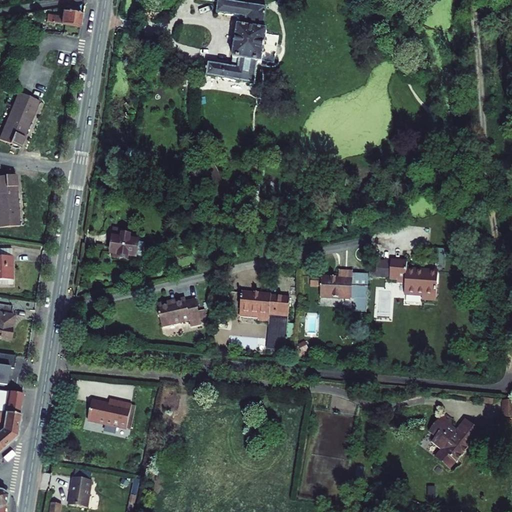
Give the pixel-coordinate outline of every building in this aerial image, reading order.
[(209,65),(207,77),(254,85),(258,63),(261,63),(266,31),(263,30),(266,9),(219,2),(217,14),(240,17),(232,68),(209,65)] [(46,22),(81,28),(83,15),(63,11),(62,17),(47,15),(46,22)] [(33,117),(40,102),(18,92),(12,108),(33,117)] [(12,108),(5,124),(27,132),(31,123),(33,117),(12,108)] [(0,136),(0,139),(20,148),(27,132),(5,124),(0,136)] [(0,193),(18,192),(16,175),(0,176),(0,193)] [(19,203),(18,192),(0,193),(0,210),(19,209),(19,203)] [(0,227),(21,226),(19,209),(0,210),(0,227)] [(120,259),(120,256),(130,257),(132,241),(132,237),(125,236),(126,230),(113,228),(111,239),(114,240),(114,244),(111,244),(110,248),(113,248),(112,258),(120,259)] [(130,257),(138,258),(140,242),(132,241),(130,257)] [(436,262),(444,263),(444,251),(437,251),(436,262)] [(0,280),(13,280),(12,256),(0,256),(0,280)] [(381,260),(381,265),(371,265),(370,277),(390,279),(391,261),(381,260)] [(391,261),(390,279),(398,279),(398,282),(406,283),(405,294),(423,295),(423,299),(437,300),(439,271),(424,271),(423,272),(416,271),(416,270),(407,270),(408,262),(391,261)] [(367,311),(368,287),(353,286),(353,275),(353,272),(339,271),(339,278),(322,278),(321,287),(321,298),(354,299),(359,310),(367,311)] [(368,287),(369,276),(353,275),(353,286),(368,287)] [(312,277),(311,287),(321,287),(322,278),(312,277)] [(258,318),(258,321),(270,322),(267,350),(285,352),(286,338),(288,324),(291,299),(272,296),(272,295),(242,292),(239,317),(258,318)] [(157,306),(162,328),(190,321),(191,327),(201,325),(201,321),(199,313),(196,301),(186,303),(186,302),(170,306),(169,303),(157,306)] [(0,305),(0,338),(10,340),(11,329),(9,328),(11,316),(13,307),(0,305)] [(87,324),(86,335),(96,336),(97,325),(87,324)] [(296,339),(297,325),(288,324),(286,338),(296,339)] [(15,356),(0,353),(0,384),(7,385),(9,369),(13,369),(15,356)] [(0,391),(0,412),(20,415),(23,394),(0,391)] [(511,400),(503,400),(503,418),(511,417),(511,400)] [(88,421),(127,429),(132,405),(110,401),(109,405),(92,402),(88,421)] [(131,430),(136,406),(132,405),(127,429),(131,430)] [(0,452),(13,441),(17,437),(20,415),(0,412),(0,452)] [(436,459),(449,469),(455,462),(457,463),(469,447),(471,449),(483,434),(466,420),(457,433),(450,428),(452,426),(451,419),(444,413),(429,432),(435,438),(432,443),(442,451),(436,459)] [(511,418),(503,418),(503,432),(511,432),(511,418)] [(73,478),(69,506),(87,509),(92,481),(73,478)] [(120,484),(126,487),(129,483),(123,479),(120,484)] [(133,511),(140,480),(135,479),(127,511),(133,511)]
